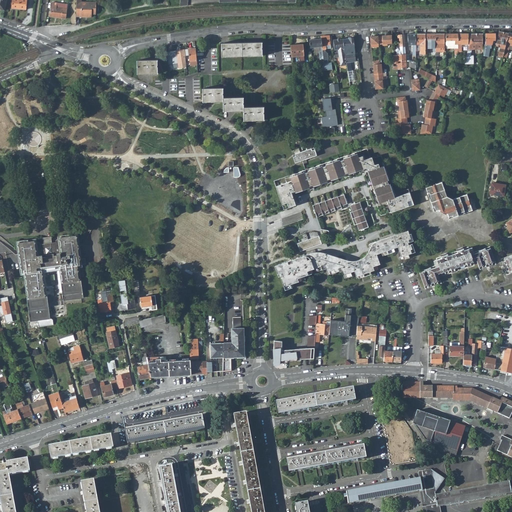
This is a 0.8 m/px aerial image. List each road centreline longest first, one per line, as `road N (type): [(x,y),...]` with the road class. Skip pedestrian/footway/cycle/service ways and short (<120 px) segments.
road 1 (residential): [(260,370),(251,156),(231,132),(134,87)]
road 2 (tertiary): [(360,25),(229,28),(139,43)]
road 3 (residential): [(413,372),(423,304),(459,292),(511,301)]
road 4 (residential): [(360,25),(369,99),(409,92),(415,133)]
road 5 (tertiary): [(511,22),(360,25)]
